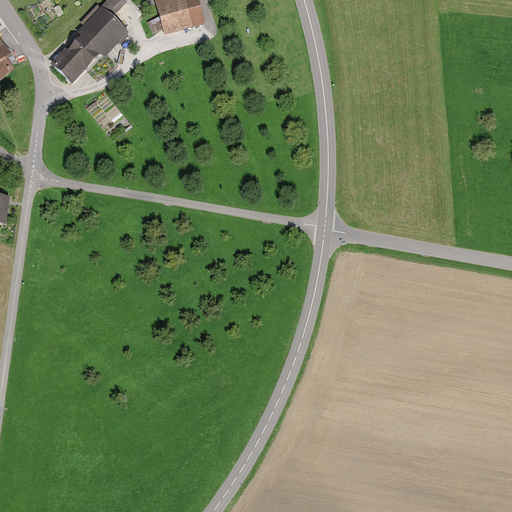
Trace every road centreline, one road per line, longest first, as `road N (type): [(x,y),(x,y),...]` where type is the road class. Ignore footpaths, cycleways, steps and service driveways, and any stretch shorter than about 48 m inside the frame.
road 1 (tertiary): [(214,511),(284,390),(325,228)]
road 2 (unclassified): [(325,228),(35,177)]
road 3 (tertiary): [(304,0),(325,102),(325,228)]
road 4 (residential): [(35,177),(0,397)]
road 5 (unclassified): [(511,264),(325,228)]
road 6 (residential): [(0,1),(40,70),(35,177)]
